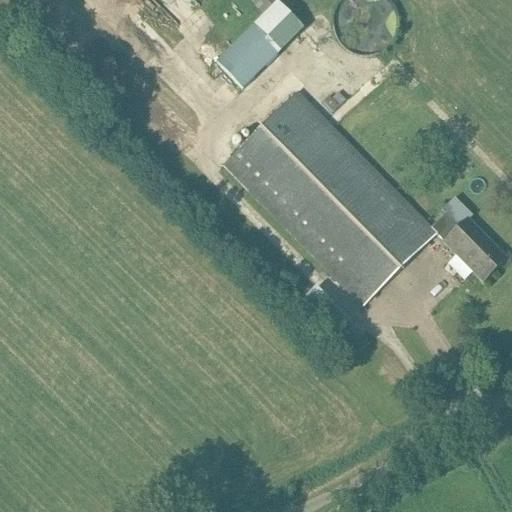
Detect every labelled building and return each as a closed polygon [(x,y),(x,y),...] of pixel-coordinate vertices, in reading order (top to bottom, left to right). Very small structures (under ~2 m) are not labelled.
[(160,39),(122,0),(87,0),(141,57),(160,39)] [(215,63),(242,91),(277,56),(303,30),(278,4),(274,0),(247,0),(263,17),(251,29),(215,63)] [(369,0),(365,36),(385,38),(390,2),(376,0),(369,0)] [(223,167),(362,309),(436,235),(445,243),(443,244),(482,283),(506,259),(468,220),(460,228),(445,214),(431,228),(344,139),(351,131),(344,124),(336,131),(298,93),(223,167)] [(270,279),(286,264),(258,234),(242,249),(270,279)] [(349,321),(315,288),(295,309),(329,342),(349,321)]
